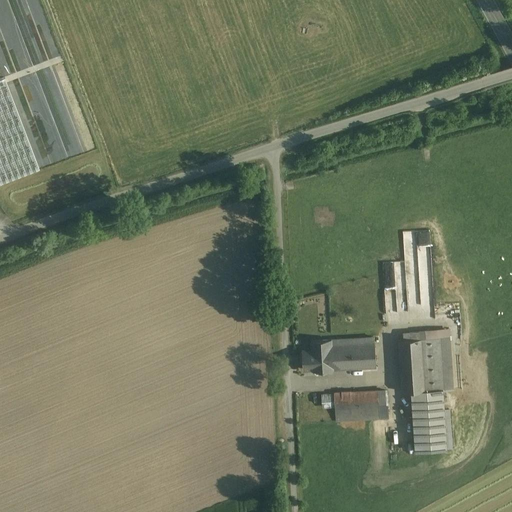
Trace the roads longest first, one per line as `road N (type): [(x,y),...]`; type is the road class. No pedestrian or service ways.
road 1 (unclassified): [(275,149),(292,511)]
road 2 (unclassified): [(275,149),(0,247)]
road 3 (unclassified): [(511,71),(275,149)]
